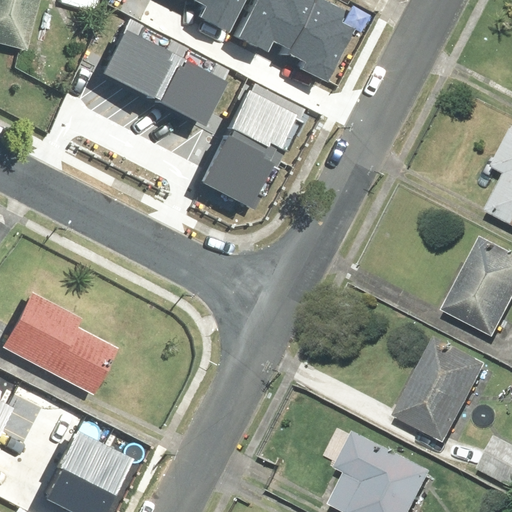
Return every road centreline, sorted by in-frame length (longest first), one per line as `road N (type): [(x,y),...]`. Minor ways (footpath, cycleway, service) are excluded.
road 1 (residential): [(275,309),(442,0)]
road 2 (residential): [(275,309),(0,165)]
road 3 (residential): [(171,511),(275,309)]
